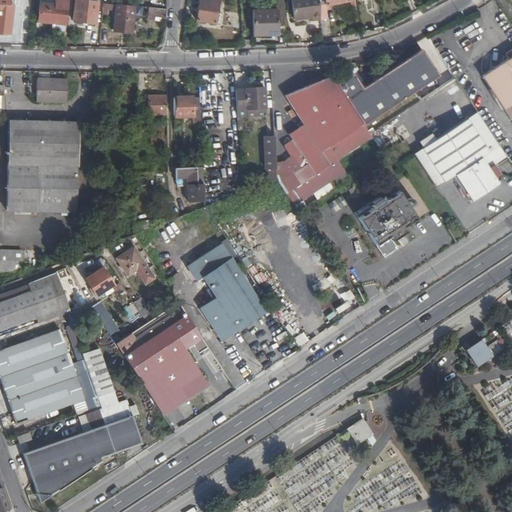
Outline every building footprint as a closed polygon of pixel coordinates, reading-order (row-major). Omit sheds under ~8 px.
[(41,1),(38,20),(53,21),(67,22),(69,0),(55,0),(55,3),(41,1)] [(93,0),(76,0),(74,19),(102,23),(104,8),(105,1),(93,0)] [(199,0),(197,19),(216,22),(218,0),(199,0)] [(290,0),(294,19),(309,16),(309,7),(308,0),(290,0)] [(308,0),(309,7),(309,16),(310,16),(311,20),(320,18),(317,0),(308,0)] [(130,19),(133,19),(135,4),(105,1),(104,8),(116,9),(116,16),(115,16),(114,25),(129,26),(130,19)] [(278,34),(278,30),(285,30),(284,5),(278,5),(278,11),(253,10),(254,34),(278,34)] [(152,6),(151,15),(166,17),(167,8),(152,6)] [(53,21),(53,28),(55,31),(66,32),(67,22),(53,21)] [(353,74),(335,79),(364,123),(438,74),(422,50),(363,88),(353,74)] [(483,75),(501,102),(511,119),(511,55),(509,58),(483,75)] [(302,121),(287,131),(294,141),(299,149),(307,160),(364,123),(335,79),(331,74),(283,94),(302,121)] [(68,79),(37,78),(37,99),(67,100),(68,79)] [(265,87),(236,88),(238,118),(267,116),(265,87)] [(167,96),(149,96),(149,113),(167,113),(167,96)] [(192,96),(174,96),(175,115),(192,115),(192,96)] [(200,96),(192,96),(192,115),(193,123),(202,122),(200,96)] [(480,115),(478,111),(437,138),(424,147),(415,153),(417,156),(480,115)] [(480,115),(417,156),(431,177),(440,172),(446,181),(454,175),(469,198),(474,199),(500,182),(502,173),(497,171),(493,165),(508,156),(480,115)] [(76,211),(79,120),(9,119),(7,209),(76,211)] [(153,123),(153,134),(168,133),(167,123),(153,123)] [(374,137),(364,123),(307,160),(278,179),(296,203),(345,172),(338,160),(374,137)] [(437,138),(433,132),(420,140),(424,147),(437,138)] [(277,168),(275,135),(264,136),(265,168),(277,168)] [(285,147),(290,156),(277,168),(277,179),(278,179),(307,160),(299,149),(294,141),(285,147)] [(197,165),(176,166),(176,174),(182,174),(183,198),(199,197),(197,165)] [(358,217),(359,216),(385,257),(399,248),(393,239),(406,230),(404,225),(417,217),(400,190),(386,198),(383,194),(355,212),(358,217)] [(220,241),(193,258),(239,326),(265,308),(230,256),(235,252),(231,245),(225,249),(220,241)] [(155,279),(134,246),(117,257),(128,274),(137,269),(147,284),(155,279)] [(23,250),(0,248),(0,269),(22,270),(23,250)] [(200,307),(220,338),(239,326),(193,258),(186,262),(197,278),(202,275),(215,296),(200,307)] [(114,284),(103,267),(85,278),(96,295),(114,284)] [(0,328),(44,313),(46,320),(68,313),(55,273),(33,281),(36,288),(0,300),(0,328)] [(0,300),(36,288),(33,281),(0,293),(0,300)] [(121,285),(114,287),(116,295),(123,294),(121,285)] [(367,297),(378,295),(376,285),(365,287),(367,297)] [(141,297),(133,302),(146,323),(155,318),(141,297)] [(100,302),(92,307),(102,322),(110,317),(100,302)] [(132,333),(116,343),(162,412),(176,403),(205,384),(182,349),(201,336),(186,314),(179,319),(175,312),(135,338),(132,333)] [(0,336),(46,320),(44,313),(0,328),(0,336)] [(110,318),(102,323),(109,333),(117,327),(110,318)] [(0,350),(0,380),(14,422),(69,404),(82,399),(59,331),(0,350)] [(501,332),(497,335),(501,341),(505,338),(501,332)] [(501,341),(499,342),(504,350),(510,346),(505,338),(501,341)] [(468,349),(480,366),(493,357),(482,340),(468,349)] [(82,354),(97,397),(112,392),(97,349),(82,354)] [(82,399),(69,404),(73,414),(85,410),(82,399)] [(103,461),(102,456),(115,452),(106,423),(100,408),(89,412),(85,413),(90,429),(23,454),(39,503),(103,461)] [(132,414),(106,423),(115,452),(142,442),(132,414)] [(364,418),(359,422),(369,438),(374,434),(364,418)] [(350,428),(360,444),(369,438),(359,422),(350,428)] [(348,429),(342,433),(346,439),(352,435),(348,429)] [(19,443),(31,439),(29,433),(17,437),(19,443)] [(318,449),(327,469),(339,463),(334,452),(340,449),(336,440),(318,449)] [(0,511),(12,509),(4,487),(0,488),(0,511)]
